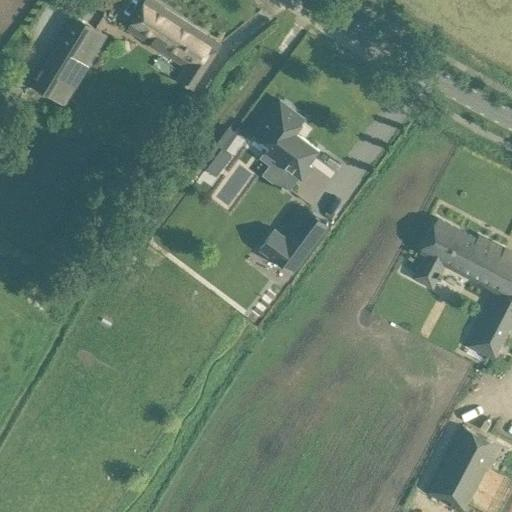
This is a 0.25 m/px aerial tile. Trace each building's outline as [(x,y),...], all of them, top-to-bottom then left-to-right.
[(153,0),(144,0),(136,13),(127,28),(185,66),(177,78),(193,88),(221,44),(153,0)] [(70,25),(34,84),(54,97),(65,79),(76,86),(101,42),(107,32),(77,14),(70,25)] [(280,99),(254,134),(272,147),(265,156),(271,160),(283,169),(285,165),(299,176),(302,178),(312,165),(309,163),(319,149),(295,131),(305,118),(280,99)] [(232,153),(221,146),(206,166),(217,174),(232,153)] [(274,228),(260,247),(292,271),(328,223),(309,209),(287,238),(274,228)] [(495,291),(467,345),(494,359),(511,324),(511,251),(479,235),(478,238),(438,217),(420,252),(424,254),(412,276),(432,286),(443,265),(495,291)] [(490,469),(502,446),(464,426),(428,493),(440,499),(442,495),(453,501),(451,505),(463,511),(487,467),(490,469)]
